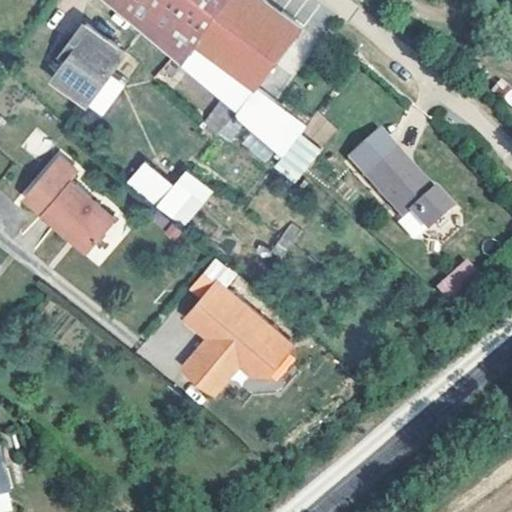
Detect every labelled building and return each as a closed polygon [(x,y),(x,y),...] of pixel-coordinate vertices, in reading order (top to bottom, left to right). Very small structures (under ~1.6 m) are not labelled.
[(118,0),(183,60),(227,0),(118,0)] [(266,0),(227,0),(183,60),(241,113),(304,28),(266,0)] [(125,50),(86,23),(65,55),(70,59),(57,77),(91,99),(125,50)] [(170,86),(183,71),(170,59),(156,74),(170,86)] [(511,104),(511,89),(500,80),(493,89),(511,104)] [(322,148),(337,129),(318,113),(302,132),(322,148)] [(457,209),(440,191),(437,194),(412,166),(415,163),(399,146),(367,175),(408,220),(416,212),(433,232),(457,209)] [(57,150),(51,158),(56,162),(62,155),(57,150)] [(86,239),(114,205),(71,169),(75,164),(62,155),(56,162),(51,158),(25,190),(42,204),(41,205),(69,228),(70,226),(86,239)] [(187,168),(172,184),(145,160),(127,180),(182,229),(214,192),(187,168)] [(286,221),(274,252),(287,257),(300,227),(286,221)] [(467,258),(436,285),(449,299),(479,272),(467,258)] [(269,372),(271,373),(297,345),(220,278),(194,308),(269,372)] [(255,374),(269,372),(194,308),(188,315),(212,336),(207,342),(205,341),(185,363),(217,391),(242,362),(255,374)] [(0,511),(6,511),(9,511),(0,472),(0,511)]
